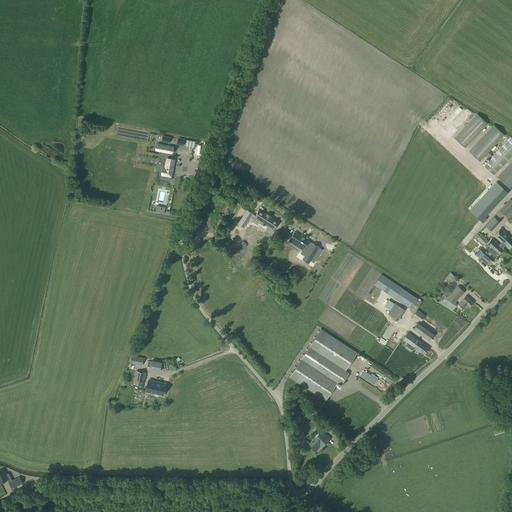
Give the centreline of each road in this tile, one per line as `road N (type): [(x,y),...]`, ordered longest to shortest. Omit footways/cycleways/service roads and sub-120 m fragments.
road 1 (unclassified): [(289,488),(280,405),(199,306),(180,236),(268,0)]
road 2 (tertiary): [(300,499),(511,284)]
road 3 (tertiary): [(0,502),(45,482),(289,488)]
